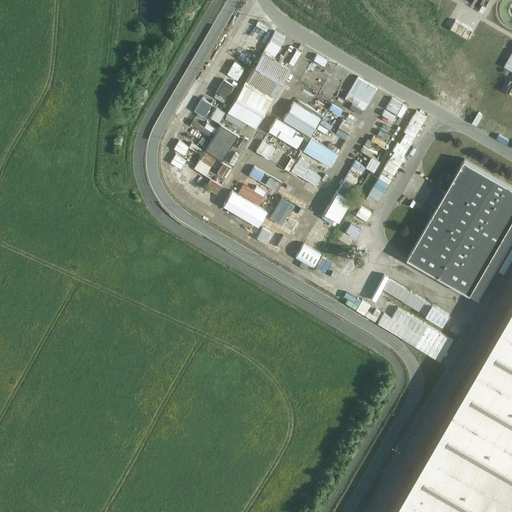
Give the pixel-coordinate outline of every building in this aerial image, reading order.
[(511,0),(502,0),(501,2),(500,8),(500,14),(503,19),(507,23),(511,25),(511,0)] [(473,30),(454,18),(448,29),(467,40),(473,30)] [(254,125),(270,94),(274,97),(290,67),(273,58),(285,35),(270,27),(224,116),(244,127),(247,121),(254,125)] [(291,39),(285,51),(282,50),(277,59),(285,64),(297,43),(291,39)] [(227,97),(244,65),(232,58),(215,91),(227,97)] [(355,74),(344,98),(367,108),(377,85),(355,74)] [(385,106),(402,116),(408,106),(391,96),(385,106)] [(199,125),(215,131),(224,107),(198,98),(194,110),(203,113),(199,125)] [(300,149),(332,164),(352,122),(343,118),(339,127),(344,130),(342,133),(322,124),(324,121),(319,118),(321,114),(290,99),(280,119),(273,115),(266,130),(292,142),(288,152),(260,138),(253,152),(290,169),(300,149)] [(381,201),(426,114),(415,109),(369,195),(381,201)] [(384,109),(376,121),(385,127),(392,115),(384,109)] [(218,122),(200,156),(177,143),(172,152),(181,157),(174,171),(192,181),(189,186),(202,192),(205,186),(217,192),(222,183),(206,174),(216,155),(224,160),(239,133),(218,122)] [(194,138),(203,144),(209,135),(199,129),(194,138)] [(238,145),(243,148),(249,139),(244,136),(238,145)] [(236,164),(239,153),(234,151),(230,162),(236,164)] [(366,166),(354,159),(345,176),(361,184),(370,168),(374,171),(379,161),(371,156),(366,166)] [(511,181),(470,157),(411,257),(483,300),(511,251),(511,181)] [(224,176),(230,166),(223,161),(217,171),(224,176)] [(233,211),(226,221),(277,252),(289,234),(290,235),(309,204),(290,192),(293,188),(269,173),(263,181),(248,172),(236,191),(229,187),(219,203),(233,211)] [(334,188),(321,211),(338,221),(351,198),(334,188)] [(306,237),(321,245),(326,236),(311,227),(306,237)] [(300,241),(293,257),(314,266),(321,250),(300,241)] [(387,277),(381,288),(425,312),(431,301),(387,277)] [(376,323),(441,359),(453,337),(388,301),(376,323)] [(511,511),(511,309),(394,511),(511,511)]
